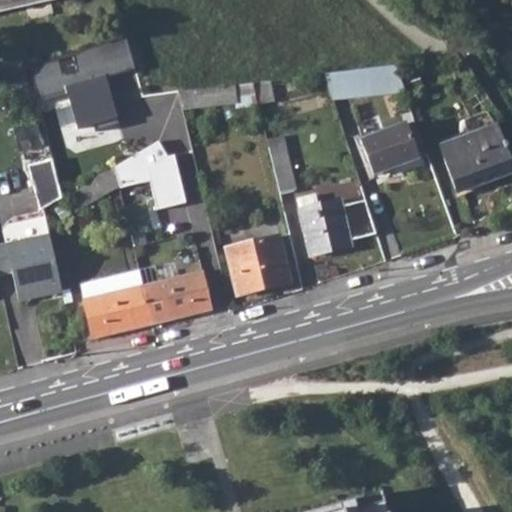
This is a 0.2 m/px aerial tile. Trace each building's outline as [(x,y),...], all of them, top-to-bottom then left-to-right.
[(0,0),(0,8),(37,0),(0,0)] [(100,46),(74,55),(78,67),(104,59),(100,46)] [(394,66),(323,75),(332,100),(403,92),(394,66)] [(263,82),(252,83),(257,102),(271,99),(269,91),(266,91),(263,82)] [(252,83),(176,92),(180,108),(233,102),(234,109),(257,106),(257,102),(252,83)] [(404,123),(359,140),(371,176),(417,158),(404,123)] [(495,125),(439,145),(456,191),(483,181),(482,177),(510,167),(495,125)] [(76,210),(166,157),(157,141),(67,195),(76,210)] [(283,144),(268,147),(279,194),(295,188),(283,144)] [(38,211),(61,198),(51,159),(27,165),(38,211)] [(349,239),(375,232),(364,199),(340,205),(339,199),(317,204),(314,193),(295,199),(310,256),(350,246),(349,239)] [(49,235),(6,245),(12,272),(19,301),(62,291),(49,235)] [(277,236),(224,249),(236,295),(289,282),(277,236)] [(6,245),(0,246),(0,274),(12,272),(6,245)] [(139,270),(80,284),(84,299),(142,285),(139,270)] [(201,270),(142,285),(152,324),(211,310),(201,270)] [(142,285),(84,299),(83,300),(92,339),(152,324),(142,285)] [(382,493),(354,501),(357,510),(384,502),(382,493)] [(354,501),(316,511),(386,511),(384,502),(357,510),(354,501)]
